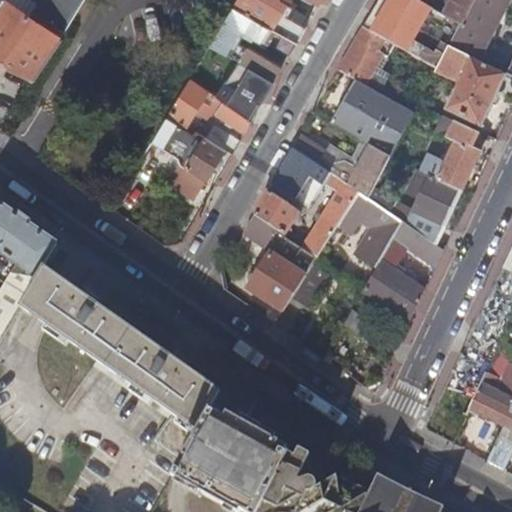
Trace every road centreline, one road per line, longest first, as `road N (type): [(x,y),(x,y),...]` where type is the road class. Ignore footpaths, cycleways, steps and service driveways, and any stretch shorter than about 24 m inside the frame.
road 1 (residential): [(181,296),(350,0)]
road 2 (residential): [(511,179),(386,441)]
road 3 (secondary): [(386,441),(181,296)]
road 4 (secondary): [(181,296),(0,168)]
road 5 (secondary): [(511,509),(386,441)]
